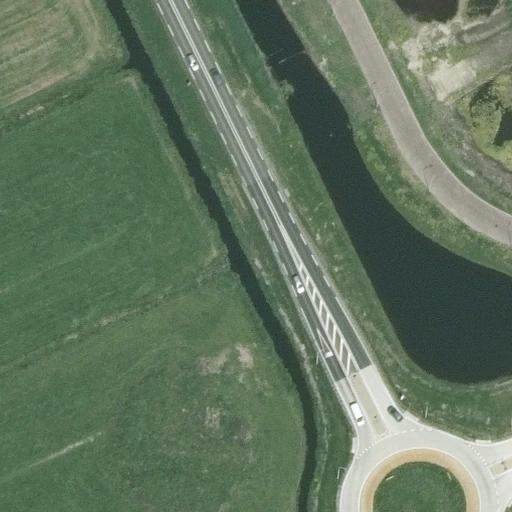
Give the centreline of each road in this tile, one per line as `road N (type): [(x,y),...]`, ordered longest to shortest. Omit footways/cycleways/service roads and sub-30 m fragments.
road 1 (secondary): [(322,312),(169,0)]
road 2 (unclassified): [(511,234),(477,217),(427,169),(340,0)]
road 3 (secondary): [(402,441),(363,365),(322,312)]
road 4 (secondary): [(322,312),(376,453)]
